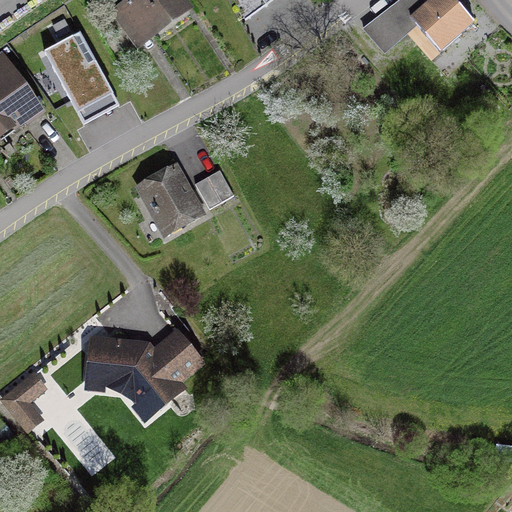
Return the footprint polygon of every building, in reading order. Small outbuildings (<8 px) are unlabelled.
[(130,36),(144,26),(151,36),(186,11),(177,0),(132,0),(113,14),(130,36)] [(385,54),(417,27),(440,53),(476,23),(456,0),(404,0),(367,32),(385,54)] [(80,34),(47,51),(84,120),(116,103),(80,34)] [(0,132),(37,107),(1,57),(0,58),(0,132)] [(164,236),(199,216),(173,170),(138,190),(164,236)] [(208,211),(232,197),(218,172),(193,186),(208,211)] [(198,364),(176,338),(151,358),(145,350),(90,344),(86,388),(105,390),(115,384),(118,388),(122,392),(127,393),(132,393),(133,405),(145,420),(179,392),(173,384),(198,364)] [(2,402),(12,414),(42,390),(32,378),(2,402)]
